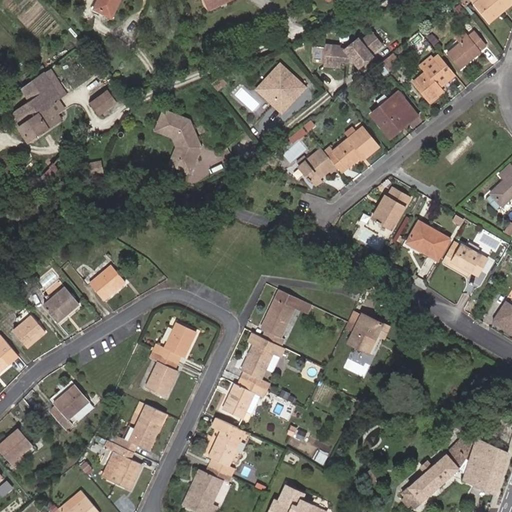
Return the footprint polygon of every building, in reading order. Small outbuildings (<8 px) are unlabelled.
[(97,0),(93,11),(112,19),(119,0),(97,0)] [(499,8),(509,0),(480,0),(474,5),(489,22),(502,12),(499,8)] [(511,3),(511,0),(509,0),(499,8),(502,12),(511,3)] [(458,46),(467,38),(462,31),(452,39),(458,46)] [(485,48),(473,33),(467,38),(458,46),(446,55),(459,71),(480,54),(479,52),(485,48)] [(418,51),(425,44),(416,34),(409,40),(418,51)] [(380,48),(370,35),(358,44),(356,41),(342,51),(337,51),(338,48),(325,46),(322,66),(328,67),(337,62),(344,63),(349,60),(354,66),(362,60),(364,63),(370,59),(368,56),(380,48)] [(455,77),(439,57),(434,61),(423,71),(425,74),(413,84),(429,104),(442,93),(439,90),(455,77)] [(423,71),(434,61),(431,58),(420,67),(423,71)] [(354,66),(356,69),(364,63),(362,60),(354,66)] [(298,95),(303,89),(278,65),(254,91),(263,100),(266,96),(279,108),(294,92),(298,95)] [(67,96),(62,89),(51,71),(45,74),(56,92),(61,100),(67,96)] [(56,92),(45,74),(21,90),(29,102),(14,112),(13,121),(19,130),(50,108),(60,101),(61,100),(56,92)] [(217,75),(209,85),(217,91),(225,82),(217,75)] [(298,95),(294,92),(279,108),(266,96),(263,100),(279,115),(298,95)] [(417,119),(398,95),(372,117),(391,141),(400,132),(399,130),(407,123),(409,125),(417,119)] [(96,119),(113,108),(105,96),(88,108),(96,119)] [(60,101),(50,108),(55,116),(65,109),(60,101)] [(50,108),(19,130),(28,142),(59,122),(55,116),(50,108)] [(188,121),(160,110),(152,129),(153,129),(171,137),(179,151),(179,152),(176,159),(177,161),(173,169),(187,175),(199,148),(188,121)] [(309,119),(301,126),(306,132),(314,126),(309,119)] [(153,129),(152,129),(151,132),(169,140),(169,141),(173,148),(165,165),(173,169),(177,161),(176,159),(179,152),(179,151),(171,137),(153,129)] [(352,143),(365,132),(363,130),(350,141),(352,143)] [(379,149),(365,132),(352,143),(350,141),(335,153),(331,148),(325,153),(338,170),(342,174),(348,169),(362,158),(365,155),(368,158),(379,149)] [(338,170),(322,150),(309,161),(306,157),(298,164),(301,168),(299,169),(311,184),(312,183),(314,186),(321,180),(330,173),(332,175),(338,170)] [(69,160),(64,154),(59,158),(42,178),(48,185),(69,160)] [(104,159),(93,158),(92,169),(103,170),(104,159)] [(506,182),(492,195),(504,208),(511,200),(511,166),(501,177),(506,182)] [(321,180),(314,186),(317,189),(325,185),(321,180)] [(382,211),(380,209),(374,219),(391,229),(395,223),(398,225),(412,201),(395,190),(389,199),(382,211)] [(387,198),(380,209),(382,211),(389,199),(387,198)] [(459,225),(463,219),(454,215),(451,221),(459,225)] [(427,251),(425,255),(439,263),(451,241),(421,224),(411,242),(427,251)] [(408,245),(425,255),(427,251),(411,242),(408,245)] [(450,252),(444,263),(451,267),(454,264),(472,274),(475,270),(481,274),(488,261),(463,247),(458,256),(450,252)] [(454,264),(451,267),(470,278),(472,274),(454,264)] [(126,283),(112,266),(91,284),(105,300),(126,283)] [(479,278),(481,274),(475,270),(472,274),(479,278)] [(80,304),(66,288),(45,305),(58,321),(80,304)] [(357,302),(362,293),(353,289),(349,298),(357,302)] [(266,331),(263,338),(281,347),(284,340),(280,339),(295,309),(287,305),(291,296),(279,290),(261,329),(266,331)] [(299,299),(291,296),(287,305),(295,309),(299,299)] [(492,320),(511,333),(511,304),(508,301),(492,320)] [(28,347),(47,332),(33,315),(32,315),(28,310),(17,319),(21,325),(14,331),(28,347)] [(389,331),(362,318),(347,349),(367,359),(377,340),(384,343),(389,331)] [(158,352),(178,361),(181,355),(184,357),(196,332),(176,323),(165,348),(161,345),(158,352)] [(279,359),(284,348),(281,347),(263,338),(254,333),(248,344),(253,346),(241,371),(246,373),(242,380),(265,391),(268,384),(261,381),(274,357),(279,359)] [(0,371),(9,364),(20,356),(6,339),(0,343),(0,371)] [(174,369),(178,361),(158,352),(154,350),(151,357),(158,361),(146,386),(165,396),(177,370),(174,369)] [(265,391),(242,380),(238,387),(234,385),(222,411),(242,421),(246,413),(249,415),(258,398),(261,399),(265,391)] [(94,407),(76,385),(55,403),(58,406),(52,411),(67,429),(73,424),(69,419),(79,411),(83,416),(94,407)] [(114,441),(132,449),(135,443),(147,449),(166,412),(146,402),(133,431),(122,425),(117,434),(114,441)] [(245,433),(215,417),(210,427),(221,433),(209,457),(212,459),(208,466),(230,477),(234,470),(228,467),(245,433)] [(298,427),(292,425),(288,433),(294,436),(298,427)] [(33,445),(19,429),(0,444),(0,449),(12,463),(33,445)] [(307,433),(300,430),(296,437),(303,440),(307,433)] [(472,442),(465,435),(446,454),(402,493),(405,497),(402,500),(409,508),(458,468),(466,454),(472,442)] [(461,480),(494,495),(508,452),(476,438),(461,480)] [(129,456),(132,449),(114,441),(111,448),(113,449),(122,453),(109,478),(128,488),(141,463),(129,456)] [(101,474),(109,478),(122,453),(113,449),(101,474)] [(230,477),(208,466),(205,473),(202,472),(184,507),(194,511),(205,511),(221,481),(227,484),(230,477)] [(369,470),(362,474),(366,482),(373,478),(369,470)] [(184,507),(202,472),(199,471),(182,506),(184,507)] [(328,511),(304,500),(307,493),(288,485),(280,501),(276,499),(269,511),(328,511)] [(58,511),(97,511),(85,496),(79,489),(57,506),(61,510),(58,511)]
